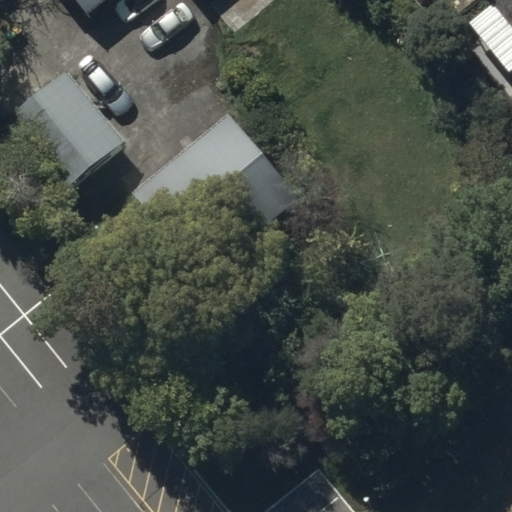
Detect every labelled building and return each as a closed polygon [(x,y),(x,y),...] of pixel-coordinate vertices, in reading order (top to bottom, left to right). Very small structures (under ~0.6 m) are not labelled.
[(198,0),(66,0),(86,24),(115,0),(190,0),(194,4),(198,0)] [(511,0),(478,0),(490,15),(467,34),(508,84),(511,80),(511,0)] [(0,37),(0,95),(6,102),(39,72),(18,48),(13,53),(0,37)] [(65,82),(2,138),(59,205),(123,150),(65,82)] [(298,213),(226,127),(131,206),(135,211),(110,232),(135,262),(158,243),(201,294),(298,213)]
